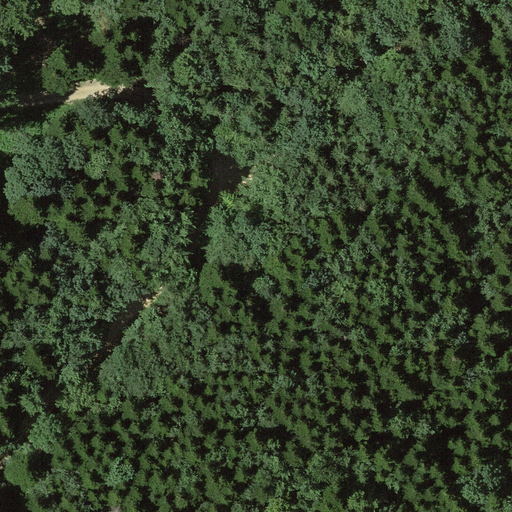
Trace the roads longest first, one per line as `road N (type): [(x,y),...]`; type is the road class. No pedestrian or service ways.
road 1 (track): [(0,455),(232,189),(438,0)]
road 2 (track): [(232,189),(181,107),(144,87),(0,99)]
